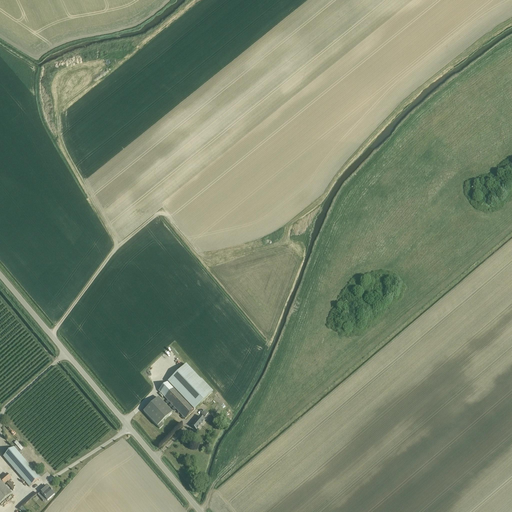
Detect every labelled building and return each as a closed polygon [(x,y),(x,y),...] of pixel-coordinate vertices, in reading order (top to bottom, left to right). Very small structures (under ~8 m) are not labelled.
[(167,363),(162,368),(166,372),(171,367),(167,363)] [(159,391),(185,419),(194,411),(212,393),(186,365),(159,391)] [(172,413),(158,398),(143,412),(159,429),(163,425),(161,423),(172,413)] [(205,418),(208,414),(204,411),(201,415),(203,416),(201,418),(199,417),(191,426),(196,431),(207,419),(205,418)] [(3,457),(29,487),(40,478),(21,456),(23,454),(16,447),(14,448),(3,457)] [(0,503),(12,494),(4,485),(11,479),(7,474),(0,479),(0,503)] [(40,493),(37,495),(44,503),(47,501),(55,495),(47,486),(40,492),(40,493)]
